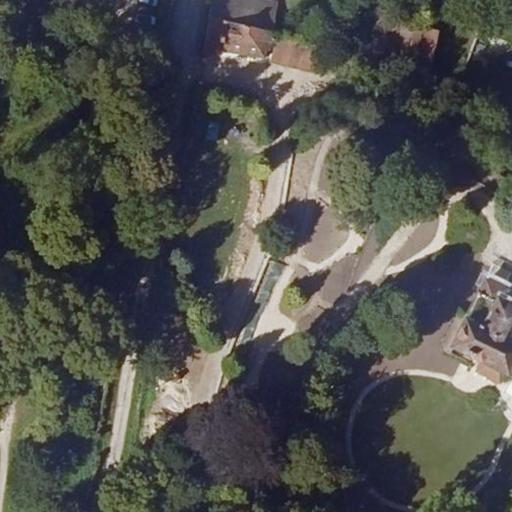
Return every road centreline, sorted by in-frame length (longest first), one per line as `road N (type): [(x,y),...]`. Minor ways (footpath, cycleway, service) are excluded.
road 1 (track): [(90,511),(121,399),(176,63)]
road 2 (track): [(0,488),(16,374),(9,349),(0,347)]
